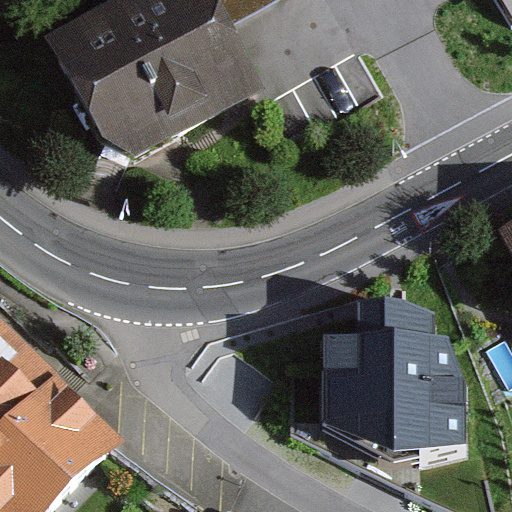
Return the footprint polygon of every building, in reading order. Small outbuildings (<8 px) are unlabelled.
[(212,0),(127,0),(45,46),(102,150),(135,167),(266,95),(212,0)] [(511,0),(503,0),(511,16),(511,0)] [(511,231),(500,238),(511,260),(511,231)] [(0,511),(55,511),(123,443),(0,321),(0,511)] [(449,345),(324,346),(325,431),(394,471),(468,452),(468,388),(449,345)]
